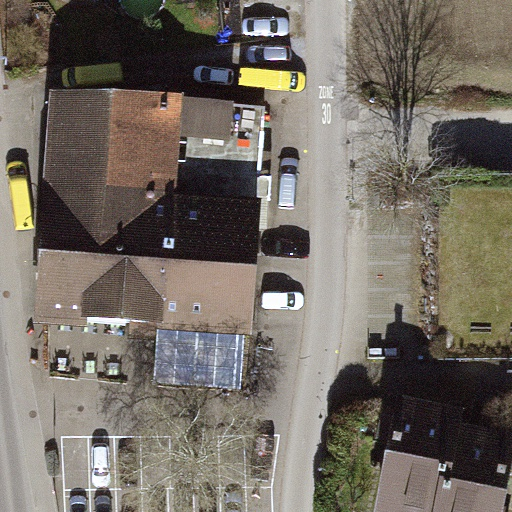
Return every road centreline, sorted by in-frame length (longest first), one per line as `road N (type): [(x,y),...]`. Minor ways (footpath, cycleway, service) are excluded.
road 1 (residential): [(298,511),(329,252),(326,0)]
road 2 (unknown): [(326,89),(414,129),(511,137)]
